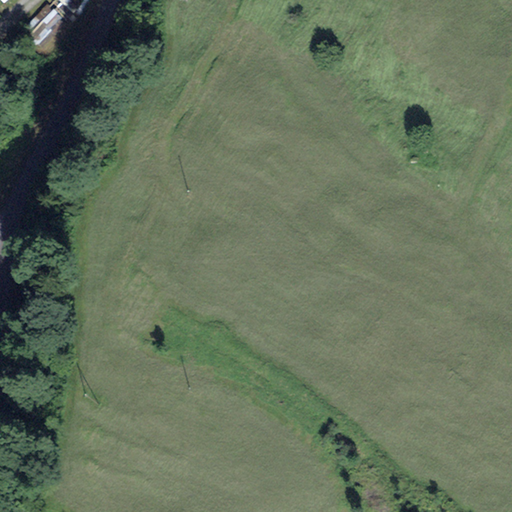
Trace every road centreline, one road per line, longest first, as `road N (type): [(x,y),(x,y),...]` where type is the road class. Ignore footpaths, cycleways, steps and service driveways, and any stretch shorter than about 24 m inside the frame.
road 1 (unclassified): [(118,0),(25,188),(4,267)]
road 2 (track): [(232,0),(168,127),(164,156)]
